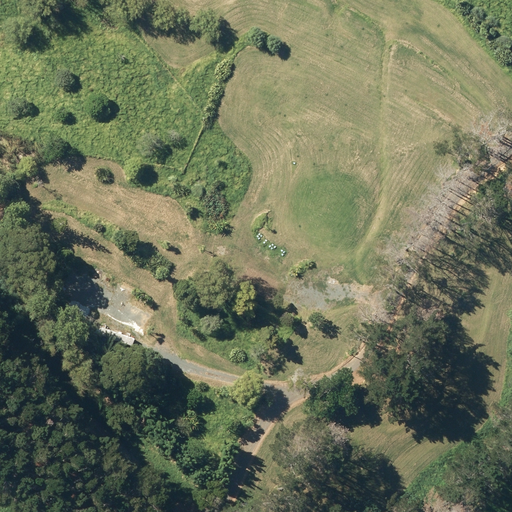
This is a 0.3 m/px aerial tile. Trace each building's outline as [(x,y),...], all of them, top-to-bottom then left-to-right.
[(209,166),(193,176),(202,192),(218,182),(209,166)] [(260,188),(255,185),(245,204),(251,207),(260,188)] [(247,194),(240,189),(231,204),(238,208),(247,194)] [(123,221),(118,228),(130,237),(135,229),(123,221)] [(222,231),(197,231),(197,247),(222,247),(222,231)] [(151,235),(139,239),(143,250),(155,246),(151,235)] [(280,271),(227,241),(214,265),(267,295),(280,271)] [(156,300),(63,256),(53,278),(63,282),(53,304),(82,317),(92,296),(146,321),(156,300)] [(276,319),(259,312),(253,325),(270,332),(276,319)] [(252,357),(244,368),(252,374),(260,363),(252,357)] [(312,358),(289,364),(293,380),(316,374),(312,358)] [(190,403),(173,392),(165,405),(182,415),(190,403)] [(254,420),(239,411),(233,420),(247,430),(254,420)] [(210,438),(198,431),(192,441),(204,449),(210,438)] [(364,448),(352,438),(344,447),(356,457),(364,448)] [(288,462),(273,463),(274,478),(289,477),(288,462)] [(264,485),(250,482),(247,495),(261,498),(264,485)]
